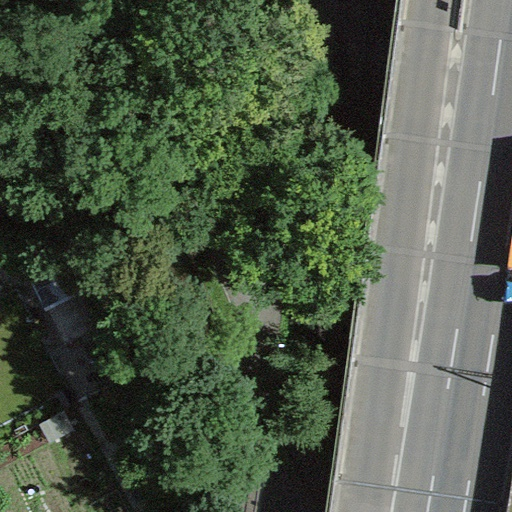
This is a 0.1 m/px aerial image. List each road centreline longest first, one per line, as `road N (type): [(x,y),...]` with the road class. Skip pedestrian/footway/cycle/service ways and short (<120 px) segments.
road 1 (motorway): [(432,0),(395,511)]
road 2 (motorway): [(511,87),(445,511)]
